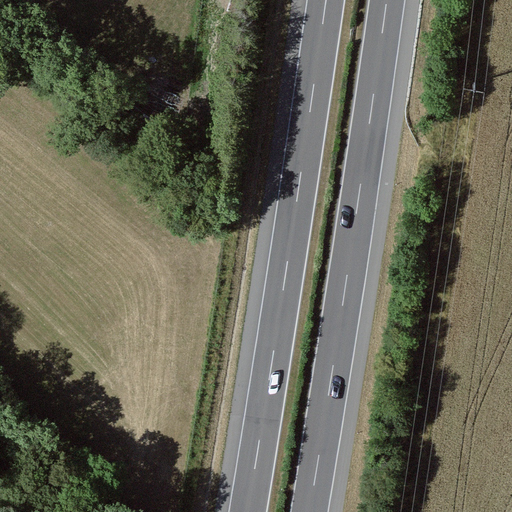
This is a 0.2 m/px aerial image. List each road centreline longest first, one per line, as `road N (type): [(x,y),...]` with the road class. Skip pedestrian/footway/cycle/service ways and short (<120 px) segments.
road 1 (motorway): [(326,0),(248,511)]
road 2 (motorway): [(310,511),(387,0)]
road 3 (track): [(64,0),(120,29),(131,84)]
